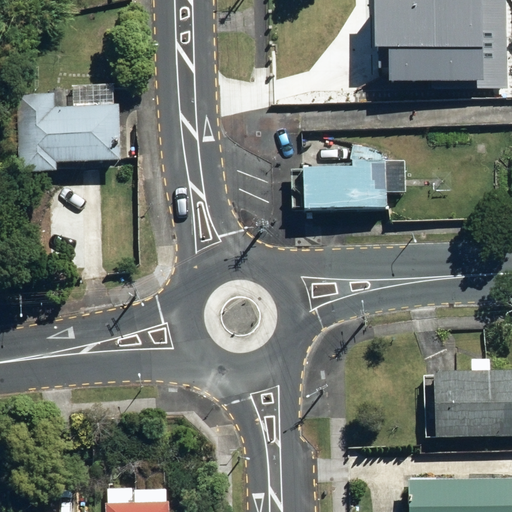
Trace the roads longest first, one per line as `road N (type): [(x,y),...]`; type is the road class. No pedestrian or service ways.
road 1 (unclassified): [(184,0),(190,138),(207,247),(225,284)]
road 2 (residential): [(277,310),(406,279),(511,275)]
road 3 (tertiary): [(205,326),(0,359)]
road 4 (tertiary): [(248,353),(268,401),(273,511)]
